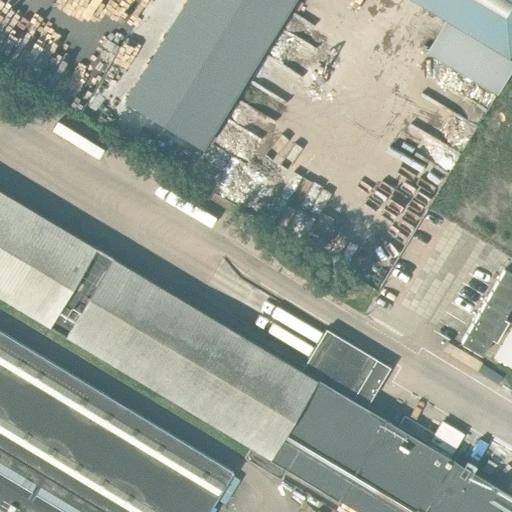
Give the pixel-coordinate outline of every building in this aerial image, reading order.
[(170,0),(166,8),(178,14),(185,0),(170,0)] [(240,0),(280,25),(294,0),(240,0)] [(511,50),(511,0),(416,0),(446,18),(427,51),(498,94),(511,69),(511,57),(509,56),(511,50)] [(111,75),(89,109),(117,126),(138,92),(111,75)] [(511,207),(511,94),(447,201),(497,232),(511,207)] [(159,155),(180,163),(198,119),(177,110),(159,155)] [(0,190),(0,296),(358,511),(511,511),(511,495),(367,408),(391,368),(327,329),(303,370),(0,190)] [(511,240),(511,207),(497,232),(511,240)] [(463,340),(462,342),(482,354),(484,351),(492,339),(496,341),(508,321),(511,322),(511,330),(501,348),(496,358),(499,360),(511,367),(511,304),(511,305),(511,304),(511,272),(504,269),(463,340)] [(0,511),(208,511),(235,468),(0,328),(0,511)]
